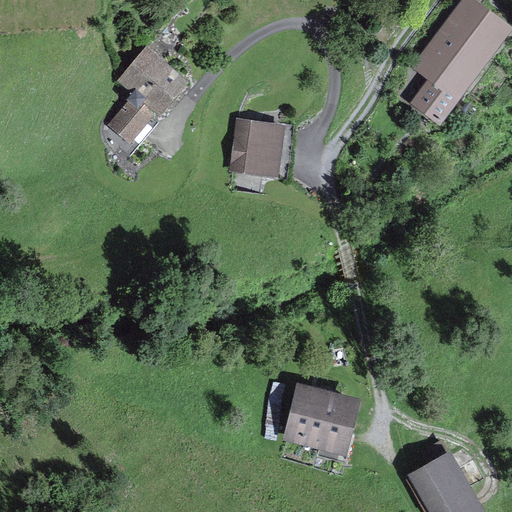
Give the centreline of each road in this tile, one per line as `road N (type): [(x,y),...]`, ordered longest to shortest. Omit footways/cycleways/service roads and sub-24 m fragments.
road 1 (track): [(325,178),(387,449)]
road 2 (residential): [(434,0),(344,132),(325,178)]
